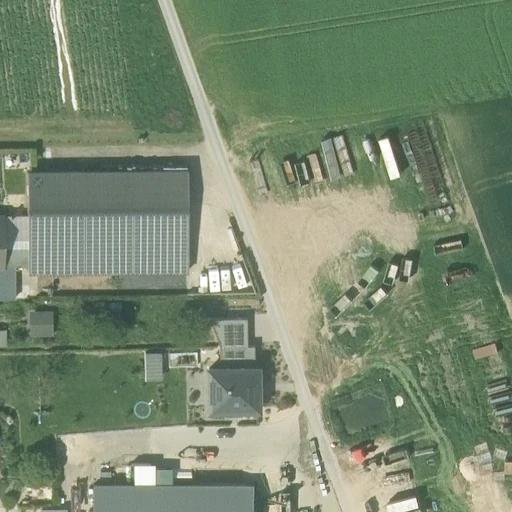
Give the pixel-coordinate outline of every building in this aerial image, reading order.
[(27,271),(187,270),(186,170),(27,171),(26,216),(26,246),(27,265),(27,271)] [(0,246),(13,246),(26,246),(26,216),(1,217),(2,218),(0,218),(0,246)] [(0,265),(13,265),(13,246),(0,246),(0,218),(2,218),(1,217),(0,216),(0,265)] [(27,265),(26,246),(13,246),(13,265),(27,265)] [(0,265),(0,298),(13,298),(13,284),(13,265),(0,265)] [(32,284),(13,284),(13,298),(32,298),(32,284)] [(28,310),(28,335),(51,335),(51,310),(28,310)] [(245,317),(209,318),(218,345),(246,345),(245,317)] [(207,368),(208,408),(223,408),(223,415),(241,415),(241,408),(256,407),(255,367),(253,367),(253,345),(246,345),(218,345),(219,368),(207,368)] [(132,485),(154,484),(153,464),(132,464),(132,485)] [(170,465),(153,464),(154,484),(170,484),(170,465)] [(253,511),(254,484),(170,484),(154,484),(132,485),(92,485),(92,511),(253,511)]
